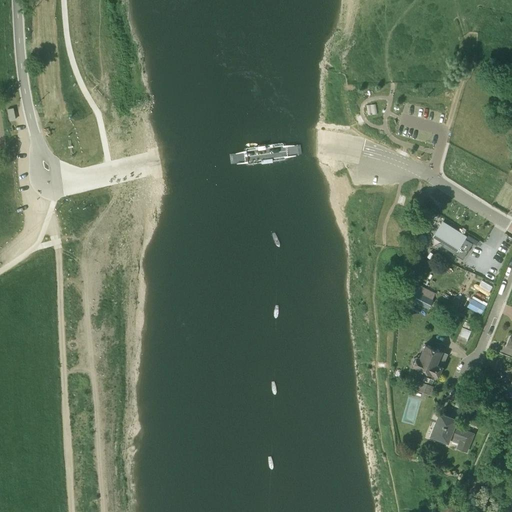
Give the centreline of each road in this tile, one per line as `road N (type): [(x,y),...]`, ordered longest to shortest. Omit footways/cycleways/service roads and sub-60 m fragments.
road 1 (track): [(109,174),(79,252),(97,511)]
road 2 (track): [(48,214),(71,511)]
road 3 (tertiary): [(511,225),(416,168),(340,149)]
road 4 (secondary): [(17,0),(24,92),(54,178)]
road 5 (residential): [(463,383),(511,265)]
